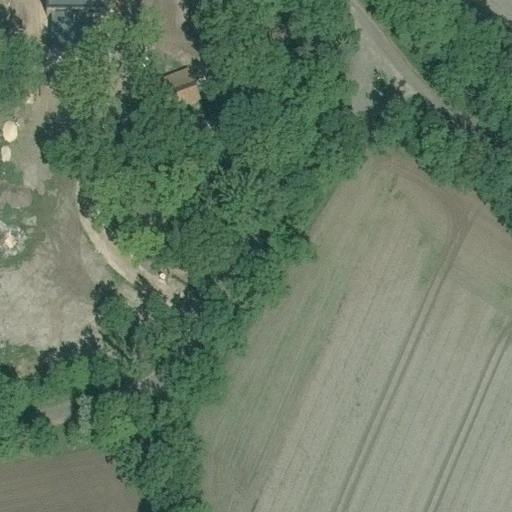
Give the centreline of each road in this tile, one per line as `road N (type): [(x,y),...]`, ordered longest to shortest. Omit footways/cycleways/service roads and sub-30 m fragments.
road 1 (unclassified): [(375,86),(300,179),(158,392),(0,424)]
road 2 (unclassified): [(511,164),(375,86)]
